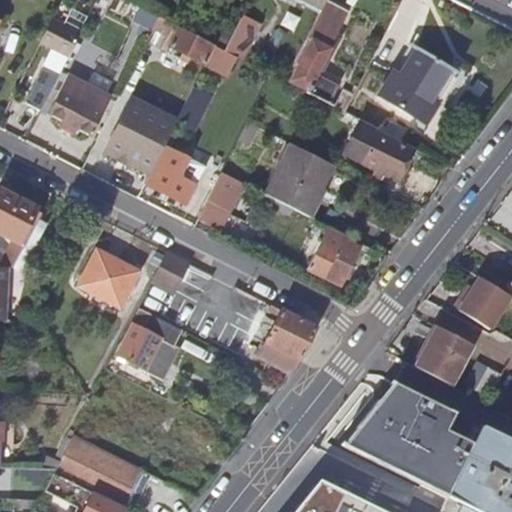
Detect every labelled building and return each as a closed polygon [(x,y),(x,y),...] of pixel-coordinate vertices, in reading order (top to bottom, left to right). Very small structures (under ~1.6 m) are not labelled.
[(331,0),(322,0),(321,3),(309,25),(316,28),(290,80),(334,102),(342,85),(320,73),(337,37),(331,33),(345,7),(331,0)] [(134,12),(129,9),(123,6),(119,4),(111,18),(126,26),(134,12)] [(55,11),(44,33),(72,47),(82,25),(55,11)] [(240,11),(226,38),(244,46),(257,19),(240,11)] [(215,42),(162,15),(159,13),(149,32),(156,36),(159,31),(171,37),(169,42),(205,61),(215,42)] [(233,51),(215,42),(208,55),(226,64),(233,51)] [(450,68),(419,48),(400,76),(394,73),(380,95),(424,123),(437,103),(430,99),(450,68)] [(62,67),(63,65),(47,57),(26,100),(41,107),(62,67)] [(110,92),(62,67),(41,107),(89,132),(110,92)] [(198,130),(215,93),(196,84),(178,121),(198,130)] [(131,98),(105,146),(149,169),(163,143),(175,120),(131,98)] [(378,132),(360,123),(344,154),(399,183),(414,153),(377,135),(378,132)] [(149,169),(143,182),(185,202),(195,181),(179,173),(187,155),(163,143),(149,169)] [(330,165),(291,145),(265,196),(303,215),(317,187),(319,187),(330,165)] [(243,179),(221,168),(206,197),(228,207),(243,179)] [(13,268),(42,213),(0,191),(0,237),(14,244),(2,268),(5,268),(13,268)] [(328,229),(306,270),(337,286),(359,245),(328,229)] [(98,254),(80,290),(121,310),(139,274),(98,254)] [(186,265),(167,256),(152,286),(170,295),(186,265)] [(489,330),(510,296),(479,277),(466,297),(463,295),(454,308),(489,330)] [(316,331),(270,307),(268,312),(279,318),(257,360),(289,377),(298,361),(300,361),(316,331)] [(183,326),(151,311),(144,326),(134,322),(120,352),(128,356),(144,364),(143,367),(165,377),(181,345),(175,342),(183,326)] [(414,366),(450,384),(471,343),(435,325),(414,366)] [(128,356),(120,352),(117,358),(125,362),(128,356)] [(488,397),(501,374),(476,360),(463,383),(488,397)] [(511,511),(511,441),(479,425),(471,443),(445,430),(454,413),(391,382),(340,445),(431,489),(427,500),(420,511),(511,511)] [(164,408),(134,393),(120,421),(150,436),(164,408)] [(105,400),(93,395),(87,406),(99,413),(105,400)] [(56,472),(54,478),(92,497),(84,511),(124,511),(144,473),(74,438),(56,472)] [(394,511),(299,461),(256,511),(394,511)] [(84,511),(92,497),(54,478),(45,495),(79,511),(78,511),(84,511)]
